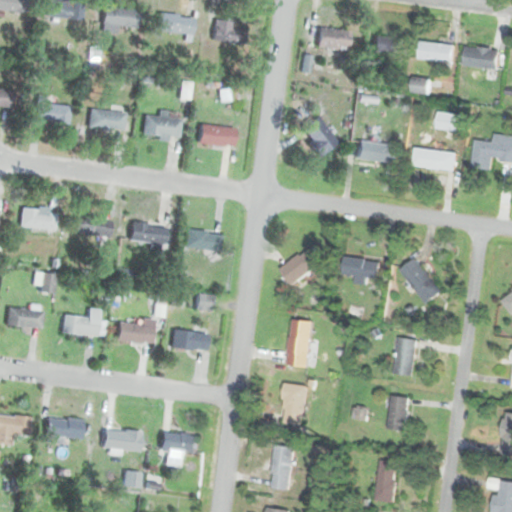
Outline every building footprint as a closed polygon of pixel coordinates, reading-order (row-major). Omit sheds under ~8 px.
[(0,0),(0,12),(27,12),(27,0),(0,0)] [(46,0),(43,18),(80,24),(83,5),(53,0),(46,0)] [(138,11),(103,6),(100,26),(135,31),(138,11)] [(192,19),(159,13),(155,30),(189,36),(192,19)] [(244,44),(244,29),(231,28),(231,22),(211,21),(211,44),(244,44)] [(344,51),(348,30),(318,24),(313,44),(344,51)] [(369,53),(405,56),(407,37),(371,34),(369,53)] [(417,58),(451,63),(453,43),(420,39),(417,58)] [(496,69),(499,49),(465,44),(462,65),(496,69)] [(0,108),(8,110),(11,92),(0,90),(0,108)] [(68,107),(37,104),(35,122),(66,126),(68,107)] [(123,114),(88,110),(86,127),(121,132),(123,114)] [(165,118),(165,112),(157,111),(157,118),(141,117),(140,136),(178,138),(179,119),(165,118)] [(316,154),(335,141),(314,111),(295,124),(316,154)] [(456,128),(456,112),(435,112),(435,128),(456,128)] [(234,128),(197,125),(195,144),(232,148),(234,128)] [(471,168),(490,170),(492,158),(511,161),(511,141),(475,136),(471,168)] [(354,158),(395,160),(396,143),(355,140),(354,158)] [(412,165),(453,170),(455,151),(414,146),(412,165)] [(18,228),(53,229),(54,212),(18,210),(18,228)] [(72,231),(107,241),(112,222),(77,213),(72,231)] [(147,248),(163,249),(165,226),(129,223),(128,242),(147,243),(147,248)] [(221,234),(186,229),(183,249),(218,254),(221,234)] [(279,268),(292,284),(324,259),(311,243),(279,268)] [(366,277),(378,277),(379,258),(343,256),(342,273),(355,274),(354,282),(365,282),(366,277)] [(399,270),(427,302),(442,289),(413,257),(399,270)] [(52,275),(39,275),(39,293),(52,293),(52,275)] [(511,289),(500,298),(511,313),(511,312),(511,289)] [(195,310),(211,310),(211,296),(195,296),(195,310)] [(85,318),(60,316),(59,335),(96,337),(98,310),(85,309),(85,318)] [(5,328),(39,328),(39,310),(5,310),(5,328)] [(285,364),(306,366),(312,321),(292,318),(285,364)] [(117,322),(114,341),(149,346),(153,321),(141,319),(140,326),(117,322)] [(169,349),(205,353),(207,335),(171,331),(169,349)] [(415,338),(397,336),(393,373),(412,375),(415,338)] [(288,380),(283,422),(303,425),(309,383),(288,380)] [(406,430),(408,396),(389,395),(387,429),(406,430)] [(500,453),(511,453),(511,412),(503,412),(500,453)] [(8,437),(27,438),(29,418),(0,416),(0,445),(7,446),(8,437)] [(60,442),(60,438),(79,441),(82,421),(46,417),(43,440),(60,442)] [(141,434),(103,430),(101,449),(139,453),(141,434)] [(166,452),(165,466),(180,466),(181,454),(198,455),(199,437),(162,434),(161,452),(166,452)] [(293,447),(274,444),(269,487),(288,490),(293,447)] [(395,464),(378,463),(375,500),(392,501),(395,464)] [(511,511),(511,481),(488,478),(487,487),(494,488),(491,511),(501,511),(511,511)]
